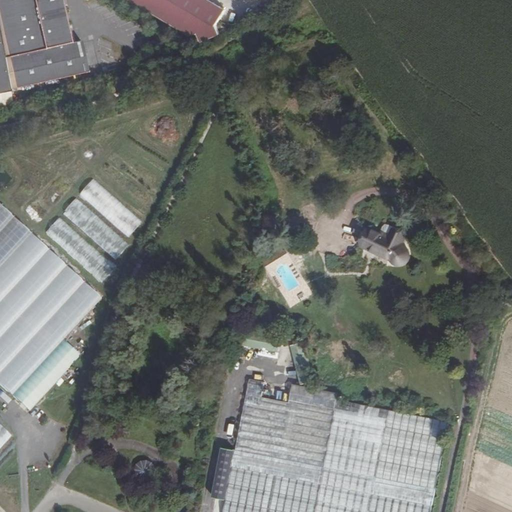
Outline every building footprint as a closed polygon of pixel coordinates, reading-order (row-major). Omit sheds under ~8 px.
[(0,0),(20,87),(93,71),(86,40),(78,42),(67,0),(0,0)] [(226,4),(219,0),(146,0),(190,29),(197,26),(201,35),(220,28),(216,19),(226,4)] [(0,93),(15,90),(0,11),(0,93)] [(92,180),(79,196),(130,237),(143,222),(92,180)] [(116,261),(130,245),(77,197),(63,213),(116,261)] [(0,380),(31,409),(80,357),(62,340),(102,297),(0,202),(0,380)] [(59,217),(46,233),(104,282),(117,267),(59,217)] [(368,229),(361,244),(389,257),(391,260),(394,263),(397,264),(401,264),(403,264),(406,262),(408,260),(410,256),(410,252),(410,250),(408,247),(407,245),(403,243),(401,242),(405,234),(394,229),(390,236),(383,233),(382,234),(368,228),(368,229)] [(280,261),(281,248),(278,248),(271,242),(263,252),(268,257),(268,260),(267,262),(268,265),(269,267),(280,261)] [(278,352),(281,338),(236,329),(233,343),(278,352)] [(310,383),(305,343),(293,345),(299,384),(310,383)] [(431,511),(446,438),(450,422),(337,400),(335,412),(263,397),(265,382),(250,379),(224,511),(431,511)] [(0,424),(0,447),(11,435),(0,424)] [(155,468),(154,466),(151,463),(147,461),(143,462),(139,464),(138,467),(137,469),(137,473),(138,475),(139,478),(144,480),(146,480),(149,479),(152,478),(154,476),(155,472),(155,468)]
